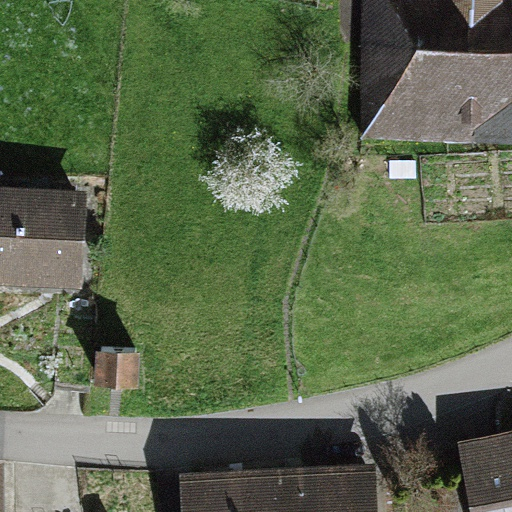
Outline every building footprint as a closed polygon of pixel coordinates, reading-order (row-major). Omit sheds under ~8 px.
[(390,0),(390,44),(363,47),(363,133),(492,133),(493,109),(492,0),(390,0)] [(511,108),(511,0),(492,0),(493,109),(511,108)] [(80,199),(0,193),(0,271),(75,276),(80,199)] [(55,383),(92,386),(96,334),(97,324),(61,320),(55,383)] [(137,347),(102,344),(100,380),(134,383),(137,347)] [(511,511),(511,428),(457,443),(473,511),(511,511)] [(368,511),(366,472),(192,482),(193,511),(368,511)]
